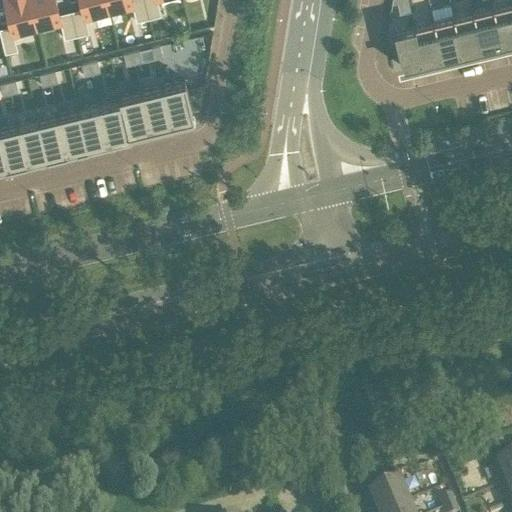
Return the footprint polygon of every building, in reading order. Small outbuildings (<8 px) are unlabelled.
[(4,0),(10,23),(0,26),(0,31),(5,51),(17,48),(13,30),(36,24),(29,0),(4,0)] [(29,0),(36,24),(59,18),(64,36),(76,33),(70,9),(58,12),(55,0),(29,0)] [(80,0),(82,6),(70,9),(76,33),(89,30),(85,13),(108,7),(106,0),(80,0)] [(106,0),(108,7),(131,1),(136,18),(148,15),(144,0),(106,0)] [(144,0),(148,15),(161,12),(158,0),(144,0)] [(511,38),(511,0),(494,0),(491,1),(492,5),(493,5),(501,41),(511,38)] [(450,3),(430,7),(433,20),(442,56),(462,51),(453,15),(450,3)] [(501,41),(493,5),(492,5),(473,10),(482,46),(501,41)] [(482,46),(473,10),(453,15),(462,51),(482,46)] [(442,56),(433,20),(413,24),(422,61),(442,56)] [(422,61),(413,24),(392,30),(401,66),(422,61)] [(159,44),(151,46),(154,57),(162,55),(159,44)] [(138,49),(131,51),(133,62),(141,61),(138,49)] [(131,51),(123,53),(126,64),(133,62),(131,51)] [(97,59),(88,61),(92,73),(99,71),(97,59)] [(88,61),(81,63),(84,75),(92,73),(88,61)] [(55,69),(47,71),(50,83),(57,81),(55,69)] [(47,71),(39,73),(41,85),(50,83),(47,71)] [(184,77),(161,83),(170,120),(193,115),(188,95),(184,77)] [(15,79),(7,81),(10,92),(18,90),(15,79)] [(7,81),(0,82),(0,86),(2,94),(10,92),(7,81)] [(161,83),(140,88),(149,125),(170,120),(161,83)] [(140,88),(120,93),(121,97),(120,97),(129,134),(130,134),(129,130),(144,127),(149,125),(140,88)] [(120,97),(99,102),(108,139),(129,134),(120,97)] [(99,102),(78,107),(87,145),(108,139),(99,102)] [(78,107),(57,112),(66,150),(87,145),(78,107)] [(57,112),(37,117),(46,154),(66,150),(57,112)] [(37,117),(17,122),(26,159),(46,154),(37,117)] [(17,122),(0,126),(0,138),(6,164),(26,159),(17,122)] [(511,457),(491,466),(499,486),(511,480),(511,457)] [(389,486),(363,497),(368,511),(383,511),(410,501),(398,472),(386,477),(389,486)] [(511,480),(499,486),(507,506),(511,503),(511,480)] [(450,495),(438,500),(442,509),(454,504),(450,495)] [(414,511),(410,501),(383,511),(414,511)]
